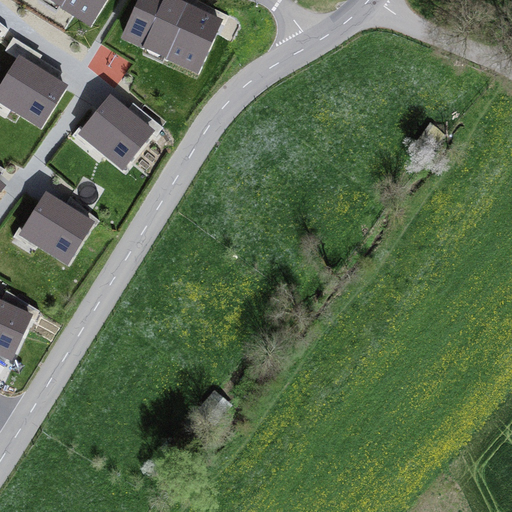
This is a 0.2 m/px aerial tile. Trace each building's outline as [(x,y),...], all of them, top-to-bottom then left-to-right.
[(64,0),(61,6),(90,24),(105,0),(64,0)] [(169,48),(166,57),(197,71),(219,24),(225,26),(229,16),(197,0),(185,0),(183,7),(167,0),(142,0),(125,38),(146,47),(150,39),(169,48)] [(0,36),(2,38),(8,30),(0,23),(0,36)] [(55,69),(26,50),(0,90),(0,100),(41,126),(65,88),(49,78),(55,69)] [(140,109),(133,118),(110,99),(82,134),(123,168),(152,133),(156,137),(164,128),(140,109)] [(77,202),(71,212),(46,196),(22,234),(68,263),(91,225),(96,227),(100,221),(77,202)] [(0,354),(0,353),(11,358),(30,317),(35,320),(39,312),(13,295),(7,307),(0,303),(0,354)]
